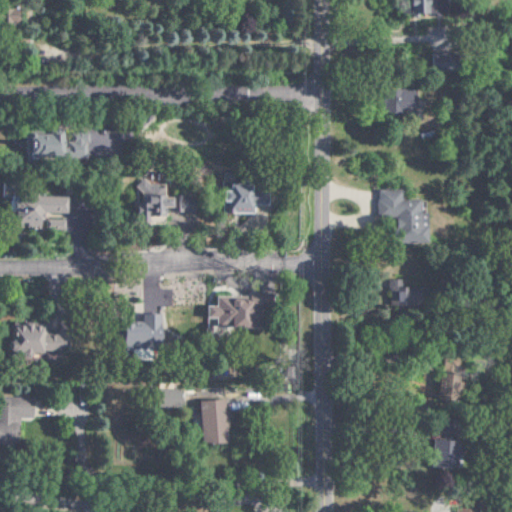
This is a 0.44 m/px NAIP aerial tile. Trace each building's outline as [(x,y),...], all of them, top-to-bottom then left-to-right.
[(403,0),(404,13),(427,13),(427,0),(403,0)] [(11,6),(0,4),(0,27),(7,29),(11,6)] [(383,90),(382,113),(413,114),(414,91),(383,90)] [(78,158),(79,132),(61,132),(61,145),(52,145),(52,132),(19,131),(18,157),(78,158)] [(131,222),(156,221),(156,206),(163,206),(163,197),(157,197),(157,182),(130,183),(131,222)] [(243,213),(244,185),(223,185),(223,190),(214,190),(214,201),(221,201),(221,212),(243,213)] [(417,200),(399,200),(399,189),(374,190),(374,217),(392,217),(392,228),(386,229),(387,243),(423,243),(423,212),(417,213),(417,200)] [(5,228),(34,228),(34,212),(58,213),(59,196),(6,195),(5,228)] [(42,228),(60,229),(60,219),(42,219),(42,228)] [(399,288),(400,279),(386,279),(386,304),(408,304),(408,288),(399,288)] [(200,318),(210,318),(210,326),(247,327),(248,298),(210,297),(210,306),(200,305),(200,318)] [(154,344),(153,313),(136,314),(136,322),(114,323),(115,345),(154,344)] [(24,352),(49,351),(48,323),(2,324),(3,354),(24,354),(24,352)] [(154,407),(177,406),(177,389),(154,390),(154,407)] [(28,418),(29,398),(0,396),(0,438),(13,439),(13,417),(28,418)] [(197,444),(226,443),(224,400),(196,401),(197,444)]
